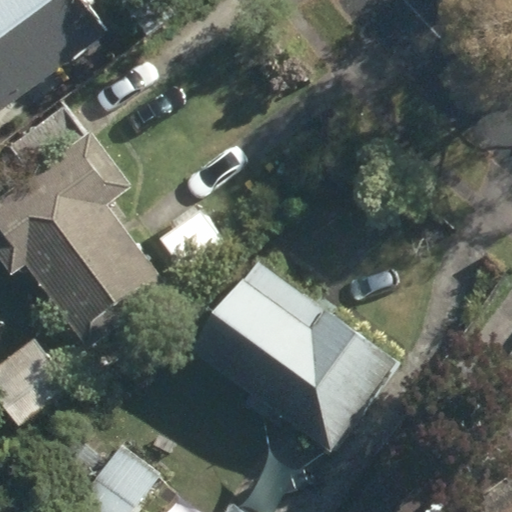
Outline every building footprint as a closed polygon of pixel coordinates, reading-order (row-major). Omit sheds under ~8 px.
[(0,0),(0,117),(104,41),(73,0),(0,0)] [(24,274),(90,359),(171,298),(108,216),(133,197),(89,140),(84,143),(62,113),(9,153),(32,183),(0,208),(0,270),(11,284),(24,274)] [(191,361),(330,461),(393,370),(255,271),(191,361)] [(0,373),(0,415),(16,438),(72,397),(36,348),(0,373)] [(154,511),(179,472),(132,443),(95,504),(107,511),(154,511)] [(511,511),(511,480),(468,511),(511,511)]
